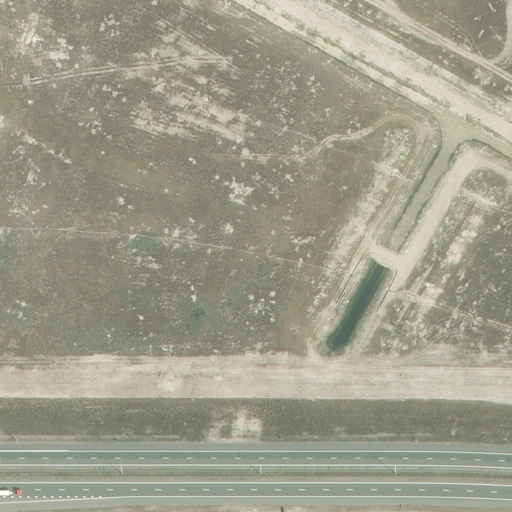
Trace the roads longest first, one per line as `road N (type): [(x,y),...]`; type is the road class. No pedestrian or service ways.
road 1 (trunk): [(511,462),(0,458)]
road 2 (trunk): [(0,489),(511,493)]
